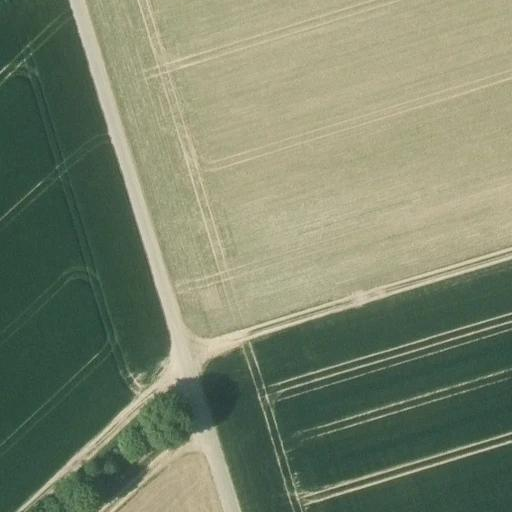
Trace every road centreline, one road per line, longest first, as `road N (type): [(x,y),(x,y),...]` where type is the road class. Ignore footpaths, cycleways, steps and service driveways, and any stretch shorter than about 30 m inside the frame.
road 1 (track): [(511,259),(186,363),(22,511)]
road 2 (track): [(230,511),(75,0)]
road 3 (track): [(111,511),(204,426)]
